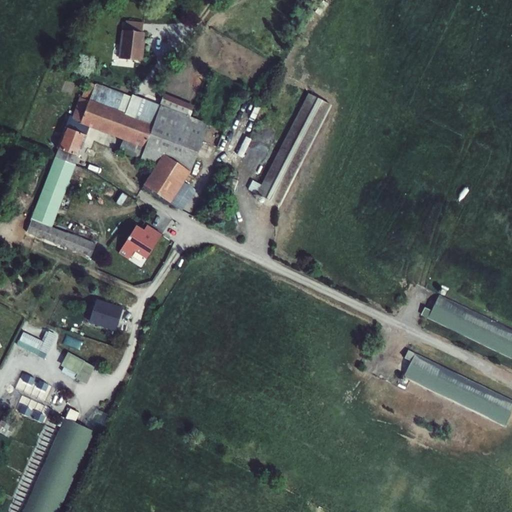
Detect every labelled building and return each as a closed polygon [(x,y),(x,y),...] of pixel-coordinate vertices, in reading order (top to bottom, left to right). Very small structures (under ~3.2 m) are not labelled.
[(140,18),(122,15),(121,23),(120,25),(117,53),(138,56),(140,44),(138,44),(140,27),(139,27),(140,18)] [(157,123),(164,104),(130,91),(129,94),(96,81),(90,98),(157,123)] [(250,186),(280,201),(330,97),(308,86),(262,180),(254,176),(250,186)] [(123,134),(191,160),(206,120),(164,104),(157,123),(90,98),(86,96),(80,94),(72,115),(67,113),(55,145),(59,147),(57,151),(62,152),(80,161),(94,125),(123,134)] [(242,133),(238,140),(244,144),(239,152),(245,156),(254,140),(242,133)] [(191,160),(123,134),(118,148),(153,161),(141,180),(169,198),(184,203),(194,177),(185,173),(191,160)] [(58,220),(80,161),(62,152),(57,151),(26,229),(95,256),(100,243),(63,229),(65,222),(58,220)] [(150,223),(147,229),(153,233),(155,230),(163,236),(165,233),(150,223)] [(147,229),(139,224),(121,251),(131,257),(137,248),(149,257),(163,236),(155,230),(153,233),(147,229)] [(415,303),(412,309),(511,357),(511,331),(429,291),(422,306),(415,303)] [(91,299),(87,323),(121,330),(126,306),(91,299)] [(43,343),(23,332),(16,345),(36,355),(39,351),(46,355),(55,337),(48,333),(43,343)] [(507,399),(399,346),(395,353),(402,357),(395,371),(497,420),(507,399)] [(69,357),(60,372),(74,379),(85,385),(93,369),(82,363),(82,364),(69,357)] [(62,419),(23,511),(56,511),(90,430),(72,422),(75,413),(66,409),(62,419)]
